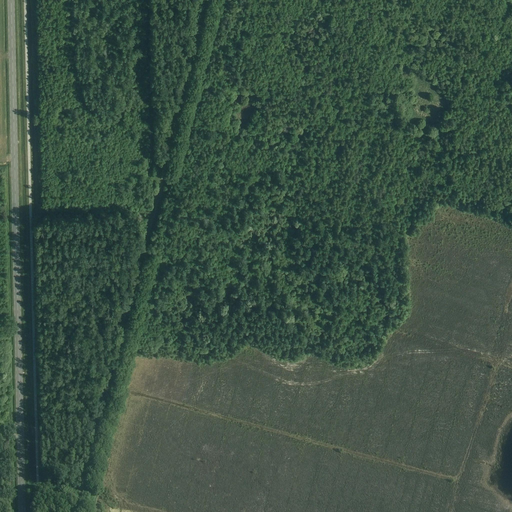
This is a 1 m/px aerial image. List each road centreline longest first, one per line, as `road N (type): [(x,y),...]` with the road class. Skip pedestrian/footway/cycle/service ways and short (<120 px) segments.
road 1 (track): [(76,511),(206,0)]
road 2 (primary): [(21,511),(11,0)]
